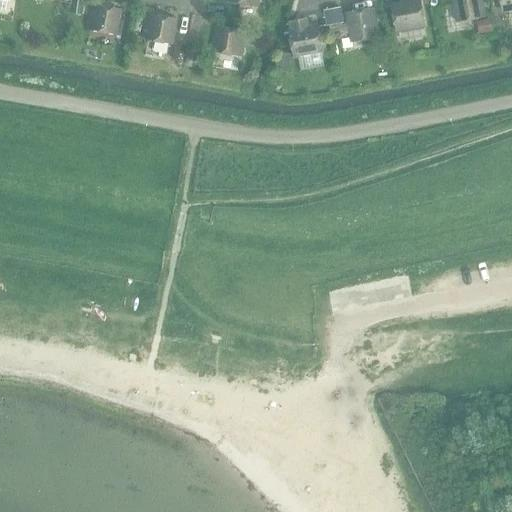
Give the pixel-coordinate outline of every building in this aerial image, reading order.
[(392,5),(397,32),(425,26),(420,0),(392,5)] [(453,0),(458,22),(484,17),(481,0),(453,0)] [(511,0),(500,0),(503,12),(511,10),(511,0)] [(87,30),(116,35),(120,10),(91,5),(87,30)] [(325,10),(326,21),(338,19),(336,8),(325,10)] [(346,14),(352,43),(378,37),(373,9),(346,14)] [(142,40),(171,45),(176,19),(146,14),(142,40)] [(493,19),(479,21),(481,33),(496,31),(493,19)] [(289,31),(294,57),(322,52),(318,26),(289,31)] [(212,52),(242,57),(246,31),(216,27),(212,52)] [(256,48),(258,40),(248,38),(246,46),(256,48)] [(176,45),(173,60),(183,62),(185,46),(176,45)] [(391,48),(392,59),(403,58),(401,47),(391,48)] [(186,58),(186,59),(186,60),(187,60),(187,61),(187,62),(188,63),(189,64),(190,64),(191,65),(192,65),(193,65),(194,65),(194,64),(195,64),(196,64),(196,63),(197,63),(197,62),(198,61),(198,60),(198,59),(198,58),(198,57),(198,56),(197,56),(197,55),(196,55),(196,54),(195,54),(195,53),(194,53),(193,53),(192,53),(191,53),(190,53),(189,54),(188,54),(188,55),(187,55),(187,56),(187,57),(186,58)] [(276,71),(288,73),(291,57),(278,55),(276,71)]
